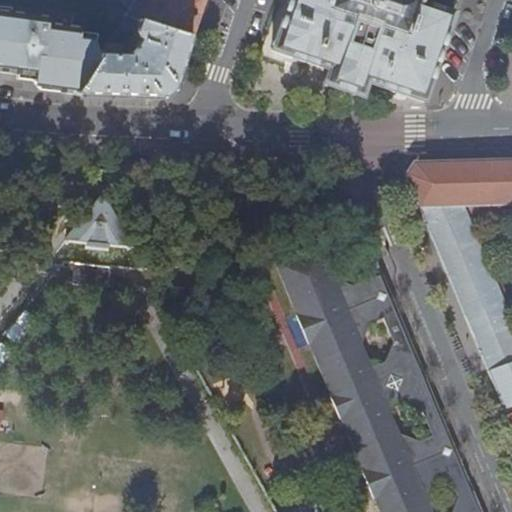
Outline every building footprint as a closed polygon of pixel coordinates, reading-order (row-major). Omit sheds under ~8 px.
[(133,0),(123,17),(138,22),(190,39),(202,0),(133,0)] [(287,0),(271,51),(326,70),(322,85),(362,98),(367,84),(423,103),(453,13),(420,2),(420,0),(287,0)] [(76,96),(99,58),(93,43),(78,41),(79,29),(45,25),(45,18),(0,12),(0,74),(34,79),(38,85),(62,88),(61,94),(76,96)] [(131,24),(123,17),(99,58),(76,96),(75,96),(160,98),(173,89),(190,39),(138,22),(134,34),(138,43),(134,52),(131,53),(130,55),(129,57),(122,57),(123,46),(113,45),(114,43),(119,39),(122,40),(131,24)] [(511,160),(413,163),(405,176),(494,387),(506,415),(511,412),(511,160)] [(79,224),(65,241),(87,243),(87,247),(89,247),(93,246),(100,246),(104,249),(106,249),(107,245),(130,248),(102,198),(101,198),(79,224)] [(375,260),(366,241),(351,247),(359,266),(375,260)] [(477,511),(378,276),(352,286),(332,279),(318,245),(274,264),(379,511),(477,511)]
